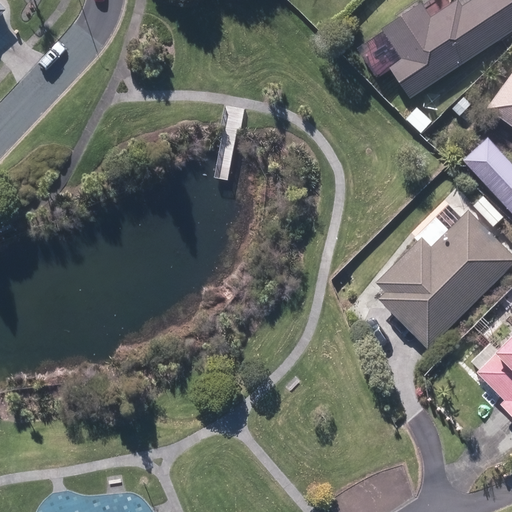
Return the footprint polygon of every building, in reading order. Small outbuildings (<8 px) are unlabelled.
[(456,0),(454,0),(428,16),(419,3),(378,29),(400,63),(388,70),(406,98),(511,31),(511,0),(468,0),(460,6),(456,0)] [(511,69),(483,109),(511,129),(511,69)] [(511,165),(485,137),(460,160),(511,216),(511,165)] [(502,216),(482,195),(470,207),(490,228),(502,216)] [(426,349),(511,262),(511,257),(464,211),(376,300),(426,349)] [(511,420),(511,332),(468,376),(511,420)]
